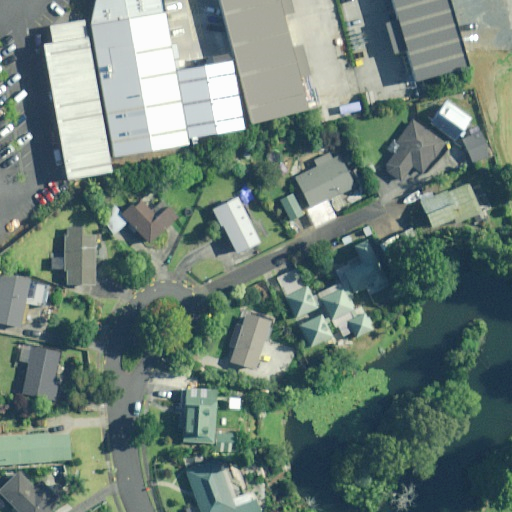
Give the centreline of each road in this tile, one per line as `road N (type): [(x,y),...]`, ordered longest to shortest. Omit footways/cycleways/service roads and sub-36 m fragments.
road 1 (residential): [(372,210),(185,296)]
road 2 (residential): [(122,398),(108,342),(127,311),(148,291),(166,287),(185,296)]
road 3 (residential): [(185,296),(191,315),(182,334),(122,398)]
